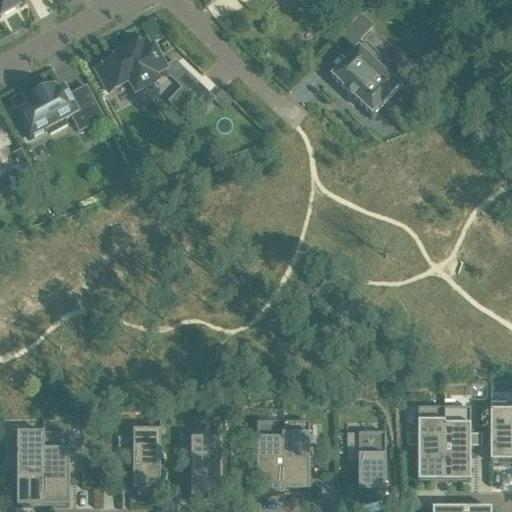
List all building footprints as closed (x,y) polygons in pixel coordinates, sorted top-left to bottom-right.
[(0,0),(0,16),(1,18),(19,8),(14,0),(0,0)] [(374,28),(361,16),(341,37),(354,49),(374,28)] [(117,61),(97,72),(109,95),(129,84),(134,93),(136,96),(151,88),(166,80),(166,79),(169,77),(186,94),(196,83),(176,64),(164,70),(153,50),(151,51),(146,42),(126,53),(115,59),(117,61)] [(382,60),(366,45),(359,52),(332,80),(372,119),(399,91),(375,67),(382,60)] [(97,107),(87,90),(69,99),(65,92),(45,103),(42,98),(30,105),(32,109),(17,117),(31,143),(49,133),(52,138),(68,129),(65,124),(72,120),(81,135),(105,122),(97,107)] [(232,104),(222,95),(214,102),(224,112),(232,104)] [(0,178),(14,171),(21,183),(34,176),(21,152),(9,159),(0,142),(0,178)] [(490,465),(511,464),(511,404),(490,405),(490,465)] [(483,448),(483,436),(471,436),(471,409),(444,410),(444,485),(471,485),(471,448),(483,448)] [(444,485),(444,410),(417,410),(417,436),(407,436),(407,449),(417,449),(418,485),(444,485)] [(257,425),(257,498),(283,498),(283,425),(257,425)] [(309,461),(309,451),(309,425),(283,425),(283,498),(309,498),(309,461)] [(161,434),(133,434),(133,493),(161,493),(161,434)] [(44,436),(6,436),(6,474),(17,474),(17,510),(44,510),(44,436)] [(70,454),(70,436),(44,436),(44,510),(70,510),(70,474),(82,474),(82,454),(70,454)] [(347,436),(347,465),(359,465),(359,495),(386,495),(386,436),(347,436)] [(192,448),(180,447),(180,470),(191,470),(191,501),(219,501),(219,441),(192,441),(192,448)]
